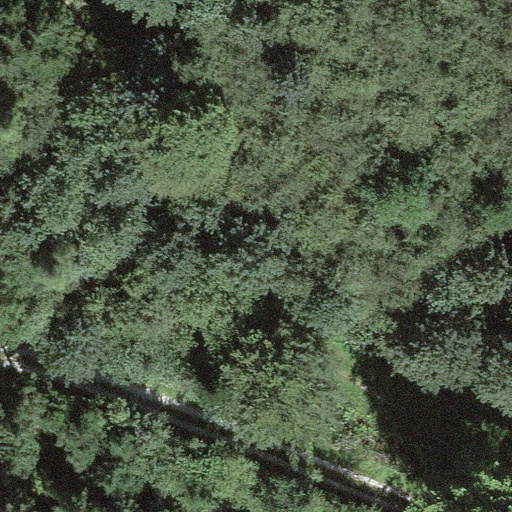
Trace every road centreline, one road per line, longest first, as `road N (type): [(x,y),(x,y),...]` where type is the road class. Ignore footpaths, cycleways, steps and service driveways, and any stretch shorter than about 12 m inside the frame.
road 1 (track): [(76,0),(153,155),(254,290),(419,405),(511,453)]
road 2 (track): [(0,354),(71,367),(205,415),(440,511)]
